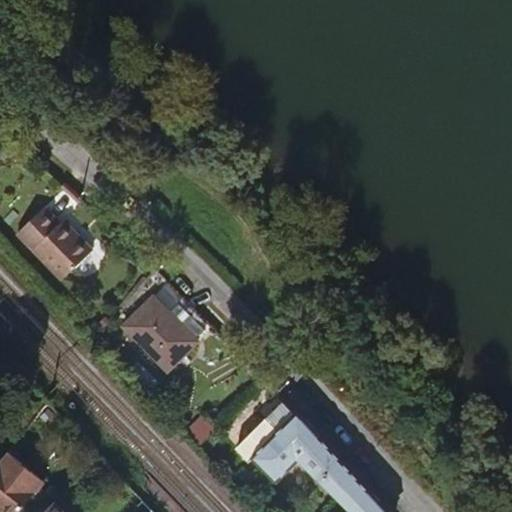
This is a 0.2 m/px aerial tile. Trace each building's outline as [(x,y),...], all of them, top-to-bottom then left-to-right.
[(57,226),(42,211),(20,233),(34,248),(33,249),(63,279),(93,249),(64,219),(57,226)] [(169,369),(199,339),(155,295),(124,325),(169,369)] [(393,511),(304,416),(300,411),(297,414),(283,401),(239,445),(277,481),(300,459),(349,507),(344,511),(393,511)] [(202,442),(215,424),(198,413),(186,430),(202,442)] [(16,511),(34,490),(0,462),(0,511),(16,511)] [(64,511),(53,500),(40,511),(64,511)]
